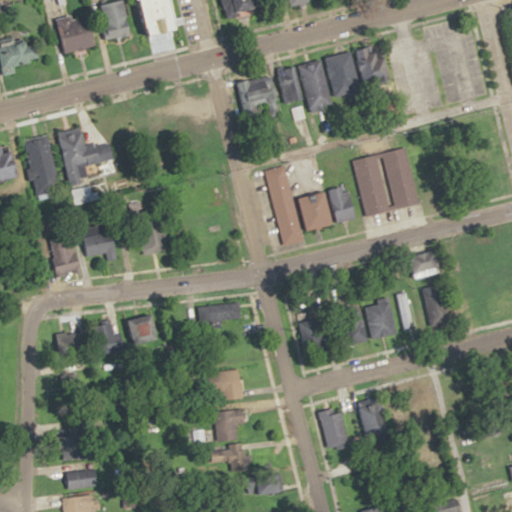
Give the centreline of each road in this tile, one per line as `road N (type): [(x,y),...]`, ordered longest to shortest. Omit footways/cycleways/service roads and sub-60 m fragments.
road 1 (residential): [(317,511),(201,58)]
road 2 (residential): [(0,108),(433,0)]
road 3 (residential): [(256,272),(511,207)]
road 4 (residential): [(286,390),(511,331)]
road 5 (residential): [(35,302),(256,272)]
road 6 (residential): [(19,511),(35,302)]
